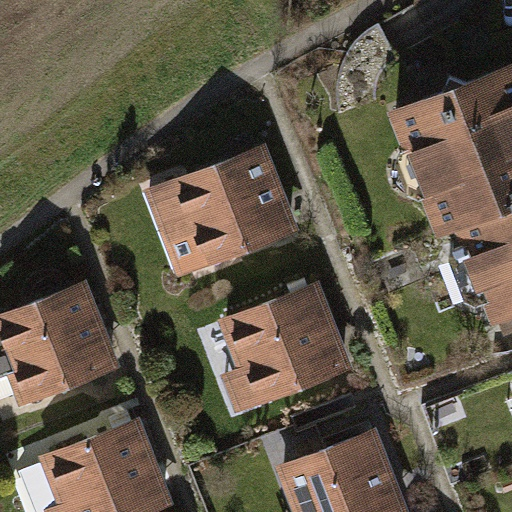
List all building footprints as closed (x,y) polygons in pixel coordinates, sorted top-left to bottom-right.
[(444,92),(397,109),(411,144),(421,142),(439,188),(429,192),(444,229),(462,222),(470,240),(454,247),(449,258),(465,298),(476,302),(492,297),(498,317),(501,316),(506,331),(511,328),(511,169),(508,158),(511,156),(511,64),(468,82),(451,75),(444,92)] [(237,155),(174,180),(206,262),(291,229),(259,147),(252,150),(248,137),(233,143),(237,155)] [(80,283),(0,313),(0,373),(15,367),(27,398),(111,365),(80,283)] [(312,284),(227,316),(259,398),(343,366),(312,284)] [(133,421),(48,453),(50,458),(27,465),(24,474),(38,511),(44,511),(67,504),(70,511),(138,511),(165,502),(133,421)] [(400,511),(369,431),(284,464),(303,511),(400,511)]
